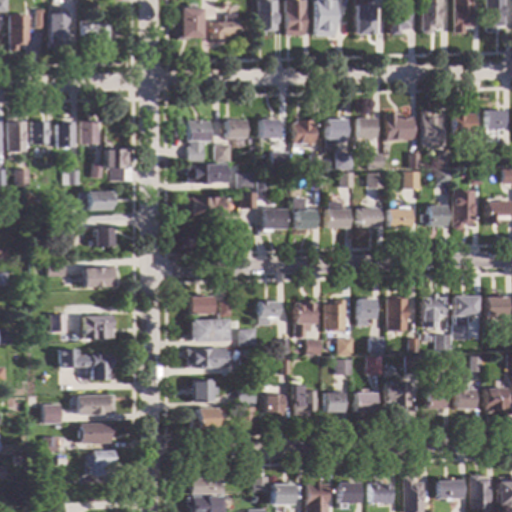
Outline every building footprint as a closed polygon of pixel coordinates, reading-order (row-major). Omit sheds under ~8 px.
[(301,0),(301,36),(281,37),(281,1),(301,0)] [(326,0),(326,1),(331,1),(331,36),(311,37),(311,2),(318,2),(318,0),(326,0)] [(382,0),(383,8),(373,8),(373,0),(382,0)] [(405,0),(405,30),(397,29),(398,36),(386,36),(386,0),(405,0)] [(438,0),(438,29),(429,29),(429,32),(426,35),(421,35),(418,32),(418,0),(438,0)] [(469,0),(469,28),(461,28),(461,34),(450,34),(450,0),(469,0)] [(500,0),(500,27),(492,27),(492,33),(481,33),(481,0),(500,0)] [(273,32),(262,32),(262,36),(255,36),(254,31),(253,31),(253,1),(273,1),(273,32)] [(192,9),(198,10),(198,39),(185,38),(185,41),(175,41),(175,18),(177,18),(177,9),(186,9),(186,5),(192,5),(192,9)] [(370,34),(353,34),(353,7),(370,7),(370,34)] [(39,29),(32,30),(31,11),(39,11),(39,29)] [(63,46),(51,46),(50,49),(46,49),(44,48),(43,46),(43,41),(44,41),(45,14),(63,15),(63,46)] [(234,33),(226,33),(226,39),(207,40),(206,23),(222,22),(222,15),(233,14),(234,33)] [(23,46),(13,46),(13,51),(4,51),(4,15),(23,15),(23,46)] [(90,20),(98,20),(98,24),(103,24),(103,42),(92,42),(92,43),(81,43),(80,37),(76,37),(76,20),(83,20),(83,19),(90,19),(90,20)] [(500,111),(499,131),(493,131),(493,129),(481,128),(481,110),(500,111)] [(427,117),(435,116),(436,126),(437,126),(437,133),(436,134),(436,147),(417,147),(416,117),(417,117),(417,113),(427,112),(427,117)] [(463,115),(471,115),(471,135),(448,135),(448,113),(453,113),(453,112),(463,112),(463,115)] [(397,118),(409,118),(409,140),(382,141),(382,115),(397,115),(397,118)] [(12,122),(20,122),(20,153),(15,153),(15,154),(11,154),(11,153),(2,153),(1,118),(12,118),(12,122)] [(370,139),(369,139),(369,141),(361,141),(361,139),(359,139),(359,145),(352,145),(352,139),(351,139),(351,119),(370,119),(370,139)] [(239,138),(220,138),(221,120),(239,121),(239,138)] [(274,141),(271,142),(268,142),(265,139),(256,139),(256,120),(274,120),(274,141)] [(341,121),(341,143),(335,143),(335,140),(330,140),(330,149),(321,148),(321,120),(341,121)] [(38,123),(43,123),(43,145),(26,145),(26,123),(30,123),(30,121),(38,121),(38,123)] [(197,122),(205,122),(205,143),(198,143),(199,163),(183,163),(183,148),(185,148),(185,143),(183,143),(183,122),(191,122),(191,121),(197,121),(197,122)] [(310,145),(308,144),(308,147),(301,146),(301,145),(288,145),(288,123),(292,123),(292,121),(310,121),(310,145)] [(93,145),(87,145),(87,147),(83,147),(83,146),(75,146),(75,122),(93,122),(93,145)] [(69,148),(62,148),(62,151),(59,151),(59,148),(51,148),(51,124),(59,124),(59,123),(69,123),(69,148)] [(226,162),(210,162),(210,146),(226,146),(226,162)] [(508,164),(499,164),(499,149),(508,149),(508,164)] [(120,171),(119,171),(119,183),(104,183),(104,169),(98,169),(98,150),(120,150),(120,171)] [(446,168),(433,168),(433,152),(446,152),(446,168)] [(477,166),(468,166),(468,152),(477,152),(477,166)] [(349,170),(332,170),(332,154),(348,154),(349,154),(349,170)] [(415,170),(405,169),(405,154),(415,154),(415,170)] [(317,172),(306,172),(306,157),(317,156),(317,172)] [(378,170),(364,170),(364,156),(378,156),(378,170)] [(285,172),(275,172),(275,157),(285,157),(285,172)] [(96,165),(95,180),(86,179),(87,164),(96,165)] [(219,183),(206,183),(206,185),(196,185),(196,183),(182,183),(182,176),(181,176),(181,165),(219,165),(219,183)] [(24,187),(10,187),(10,170),(24,170),(24,187)] [(446,185),(430,185),(430,170),(446,170),(446,185)] [(477,185),(466,185),(466,170),(477,170),(477,185)] [(511,184),(497,185),(497,170),(511,170),(511,184)] [(73,186),(57,187),(57,172),(73,172),(73,186)] [(379,185),(371,186),(371,172),(379,172),(379,185)] [(348,188),(335,188),(335,174),(348,173),(348,188)] [(248,189),(232,189),(232,175),(247,174),(248,189)] [(317,189),(306,189),(306,175),(317,175),(317,189)] [(414,194),(405,194),(405,180),(414,180),(414,194)] [(262,197),(252,198),(252,183),(262,183),(262,197)] [(469,225),(459,225),(459,228),(456,231),(450,231),(448,228),(448,225),(447,225),(447,191),(469,191),(469,225)] [(109,205),(105,205),(105,211),(80,212),(80,208),(76,208),(76,204),(80,204),(80,192),(109,192),(109,205)] [(251,209),(236,209),(235,194),(251,193),(251,209)] [(219,217),(186,218),(185,199),(218,199),(219,217)] [(299,210),(309,210),(309,230),(290,230),(290,213),(288,213),(288,200),(299,200),(299,210)] [(490,201),(503,201),(503,222),(495,222),(495,223),(482,223),(482,220),(480,220),(480,202),(482,202),(482,200),(490,200),(490,201)] [(61,222),(46,222),(45,204),(61,204),(61,222)] [(336,210),(342,210),(342,228),(319,228),(319,210),(323,210),(323,204),(336,204),(336,210)] [(440,207),(440,227),(434,227),(433,228),(429,228),(429,227),(421,226),(421,223),(418,223),(418,216),(422,216),(422,206),(440,207)] [(264,210),(280,210),(280,230),(258,230),(258,208),(264,208),(264,210)] [(404,228),(382,228),(382,210),(394,210),(394,208),(404,208),(404,228)] [(372,228),(369,228),(369,230),(364,230),(364,228),(351,227),(351,211),(353,211),(353,209),(373,209),(372,228)] [(13,221),(0,222),(0,213),(12,212),(13,221)] [(73,232),(59,232),(59,223),(73,223),(73,232)] [(108,248),(87,249),(87,230),(107,229),(108,248)] [(58,278),(41,278),(40,260),(57,259),(58,278)] [(110,288),(68,288),(68,276),(76,276),(75,269),(110,269),(110,288)] [(11,283),(4,284),(4,287),(0,287),(0,273),(11,273),(11,283)] [(199,297),(207,297),(207,315),(183,315),(183,297),(190,297),(190,295),(199,295),(199,297)] [(433,299),(440,299),(439,317),(432,317),(432,328),(417,328),(416,318),(416,299),(424,299),(424,295),(433,295),(433,299)] [(472,317),(463,317),(462,340),(447,340),(447,326),(448,326),(448,317),(447,317),(447,297),(472,297),(472,317)] [(501,298),(501,318),(480,318),(480,298),(501,298)] [(369,319),(361,319),(361,327),(352,327),(352,300),(369,300),(369,319)] [(401,317),(403,317),(403,323),(401,323),(401,331),(398,331),(398,333),(393,333),(393,331),(381,330),(381,300),(401,300),(401,317)] [(339,301),(339,330),(338,330),(338,332),(327,332),(327,330),(319,330),(319,305),(329,305),(329,301),(339,301)] [(272,320),(265,320),(265,326),(252,326),(253,302),(272,302),(272,320)] [(306,304),(309,304),(309,325),(305,325),(305,329),(300,330),(300,338),(290,338),(290,304),(298,304),(298,302),(306,302),(306,304)] [(225,318),(215,318),(215,303),(224,303),(225,318)] [(60,332),(45,333),(44,316),(59,316),(60,332)] [(105,330),(104,330),(104,339),(99,339),(99,340),(77,340),(76,335),(74,335),(74,331),(76,331),(76,318),(105,317),(105,330)] [(222,342),(186,343),(186,341),(183,341),(183,323),(185,323),(185,321),(221,320),(222,342)] [(10,345),(0,345),(0,330),(10,330),(10,345)] [(250,331),(250,347),(234,347),(233,331),(250,331)] [(446,354),(430,354),(430,336),(446,336),(446,354)] [(511,351),(502,351),(502,336),(511,336),(511,351)] [(378,355),(364,355),(364,338),(378,338),(379,338),(378,355)] [(348,340),(348,357),(332,357),(332,339),(348,340)] [(283,354),(283,355),(282,355),(274,355),(274,341),(282,340),(283,354)] [(414,354),(403,354),(403,340),(414,340),(414,354)] [(316,341),(315,356),(300,355),(300,341),(316,341)] [(219,368),(204,368),(204,370),(195,370),(195,368),(181,368),(181,361),(180,361),(180,351),(186,351),(186,350),(219,349),(219,368)] [(71,356),(106,355),(106,381),(84,381),(84,368),(50,369),(50,351),(71,351),(71,356)] [(444,371),(430,371),(430,356),(444,356),(444,371)] [(511,369),(502,370),(502,356),(511,356),(511,369)] [(417,372),(400,372),(399,358),(417,357),(417,372)] [(476,372),(466,372),(466,357),(476,357),(476,372)] [(376,375),(361,375),(361,358),(376,358),(376,375)] [(248,375),(234,376),(234,359),(248,359),(248,375)] [(284,375),(275,375),(275,361),(284,361),(284,375)] [(346,376),(329,375),(329,361),(346,361),(346,376)] [(460,391),(469,391),(469,410),(449,410),(449,376),(460,376),(460,391)] [(207,388),(210,388),(210,396),(206,396),(206,403),(186,403),(186,381),(207,381),(207,388)] [(403,407),(401,407),(401,413),(399,414),(391,414),(389,412),(389,407),(386,407),(386,405),(382,405),(382,403),(379,403),(378,384),(402,383),(403,407)] [(267,395),(277,395),(277,416),(271,416),(271,414),(258,414),(258,386),(267,386),(267,395)] [(300,391),(309,391),(308,416),(289,416),(289,405),(285,405),(285,401),(287,401),(287,386),(300,386),(300,391)] [(249,406),(232,406),(232,390),(249,389),(249,406)] [(501,399),(503,402),(503,408),(500,411),(486,410),(486,413),(481,413),(481,410),(479,410),(480,389),(501,389),(501,399)] [(362,394),(370,394),(370,413),(349,413),(349,393),(355,393),(355,390),(362,390),(362,394)] [(438,412),(433,412),(433,410),(421,410),(420,390),(438,390),(438,412)] [(336,394),(337,394),(337,413),(318,413),(319,394),(329,394),(329,391),(336,391),(336,394)] [(108,415),(72,416),(71,397),(108,396),(108,415)] [(55,424),(38,425),(38,408),(55,408),(55,424)] [(249,421),(239,422),(239,408),(249,408),(249,421)] [(211,412),(213,412),(213,419),(211,419),(211,430),(184,430),(184,418),(190,418),(190,409),(211,409),(211,412)] [(104,425),(109,425),(109,436),(104,436),(104,444),(97,444),(97,445),(85,446),(85,444),(74,444),(74,440),(73,440),(72,431),(74,431),(74,425),(104,424),(104,425)] [(54,452),(39,453),(38,438),(54,438),(54,452)] [(108,477),(89,477),(89,476),(85,476),(85,468),(81,468),(81,456),(86,456),(86,452),(108,452),(108,477)] [(61,467),(53,467),(53,458),(61,458),(61,467)] [(209,485),(218,485),(218,494),(186,495),(186,479),(192,479),(192,476),(209,475),(209,485)] [(473,479),(483,479),(484,510),(465,510),(464,477),(473,476),(473,479)] [(511,504),(509,505),(509,511),(495,511),(495,505),(493,506),(492,483),(505,483),(505,477),(511,476),(511,504)] [(409,484),(417,483),(417,511),(397,511),(397,478),(408,478),(409,484)] [(262,494),(248,494),(248,479),(262,479),(262,494)] [(456,499),(445,499),(445,501),(440,501),(440,500),(431,500),(430,481),(456,481),(456,499)] [(316,485),(324,485),(324,497),(322,497),(322,511),(301,511),(301,485),(307,485),(307,482),(316,482),(316,485)] [(379,484),(385,484),(385,505),(372,506),(372,504),(364,504),(364,484),(371,484),(371,482),(379,482),(379,484)] [(286,484),(288,484),(288,487),(295,487),(295,499),(287,499),(287,505),(265,505),(265,484),(278,485),(278,483),(286,483),(286,484)] [(353,504),(348,504),(347,505),(344,505),(343,504),(342,510),(334,510),(334,504),(332,504),(333,484),(354,484),(353,504)] [(217,511),(187,511),(187,508),(182,508),(182,499),(187,499),(187,497),(217,497),(217,511)] [(61,511),(48,511),(37,511),(37,503),(61,502),(61,511)]
